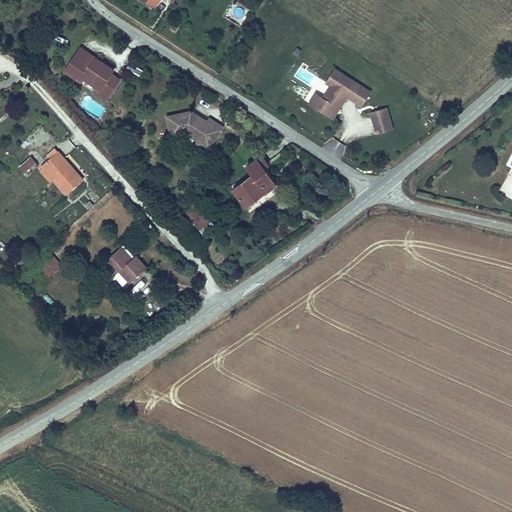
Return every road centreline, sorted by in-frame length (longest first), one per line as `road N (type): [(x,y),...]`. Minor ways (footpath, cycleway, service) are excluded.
road 1 (tertiary): [(0,440),(286,259),(377,190)]
road 2 (residential): [(93,0),(377,190)]
road 3 (track): [(220,300),(30,81)]
road 4 (tertiary): [(377,190),(511,76)]
road 5 (residential): [(377,190),(511,228)]
